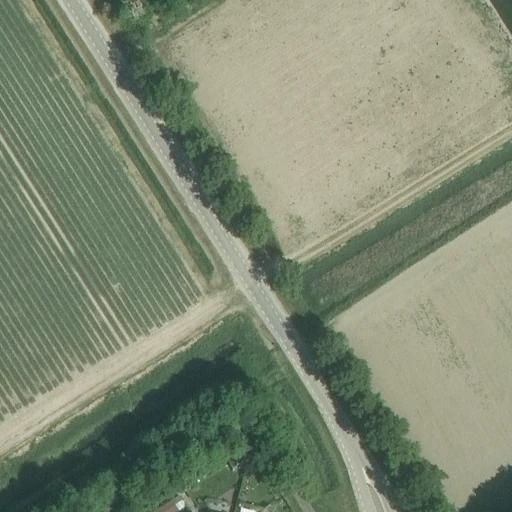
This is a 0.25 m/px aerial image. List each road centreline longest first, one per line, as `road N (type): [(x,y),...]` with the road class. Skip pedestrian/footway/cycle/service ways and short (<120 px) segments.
road 1 (unclassified): [(361,469),(70,0)]
road 2 (unknown): [(252,288),(511,121)]
